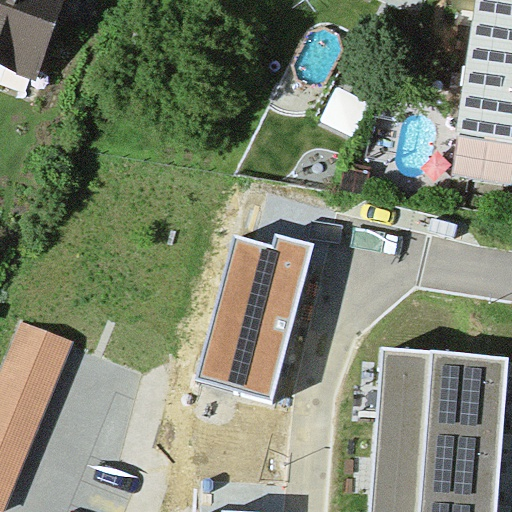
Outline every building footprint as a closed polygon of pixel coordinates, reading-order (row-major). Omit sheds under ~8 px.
[(0,0),(0,67),(34,80),(64,0),(0,0)] [(474,10),(475,0),(453,0),(452,7),(474,10)] [(511,0),(475,0),(474,10),(456,134),(458,135),(511,142),(511,0)] [(511,184),(511,142),(458,135),(452,175),(511,184)] [(235,236),(197,381),(274,401),(316,243),(276,233),(272,245),(235,236)] [(72,340),(20,319),(0,369),(0,510),(4,511),(72,340)] [(508,356),(383,347),(377,425),(502,435),(508,356)] [(497,504),(502,435),(377,425),(371,494),(497,504)] [(496,511),(497,504),(371,494),(370,511),(496,511)]
